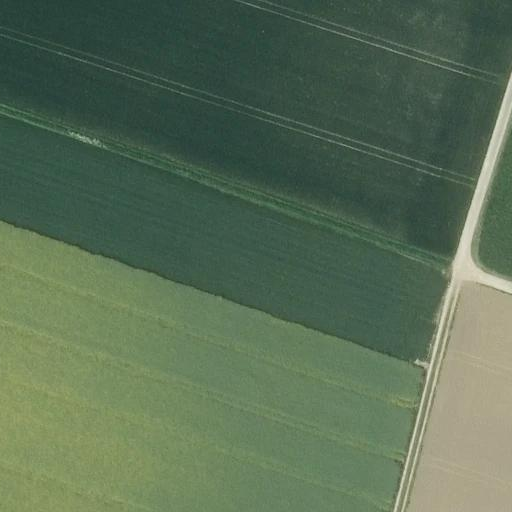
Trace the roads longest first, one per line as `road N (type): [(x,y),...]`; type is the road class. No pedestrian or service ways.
road 1 (track): [(0,117),(456,271)]
road 2 (track): [(456,271),(396,511)]
road 3 (track): [(511,95),(456,271)]
